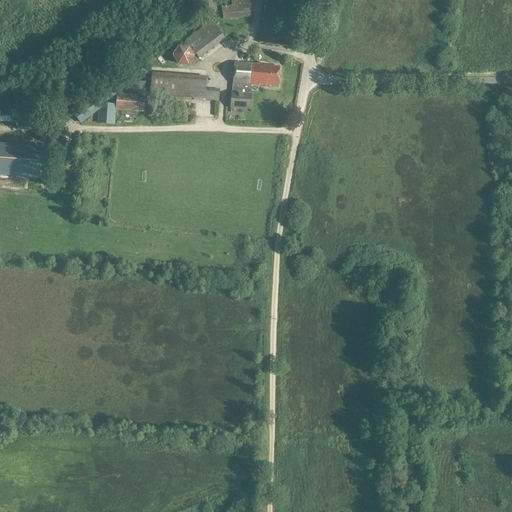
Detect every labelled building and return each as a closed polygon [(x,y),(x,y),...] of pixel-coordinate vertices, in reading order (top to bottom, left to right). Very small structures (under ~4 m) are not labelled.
[(249,0),(231,0),(232,6),(222,6),(223,20),(251,17),(249,0)] [(265,0),(259,43),(280,46),(287,0),(265,0)] [(195,57),(196,56),(199,59),(225,38),(211,21),(186,40),(190,47),(179,46),(173,56),(178,66),(189,66),(195,57)] [(115,125),(117,111),(143,113),(145,96),(118,94),(135,82),(140,77),(148,74),(147,67),(156,61),(149,52),(64,116),(68,122),(75,116),(80,125),(98,111),(97,124),(115,125)] [(260,65),(251,64),(235,63),(233,83),(250,85),(252,85),(260,85),(277,86),(279,67),(260,65)] [(151,72),(150,96),(219,101),(220,93),(206,92),(207,77),(151,72)] [(250,85),(233,83),(232,92),(251,93),(252,85),(250,85)] [(232,93),(231,108),(250,109),(251,94),(232,93)] [(40,148),(0,145),(0,173),(38,177),(40,148)]
